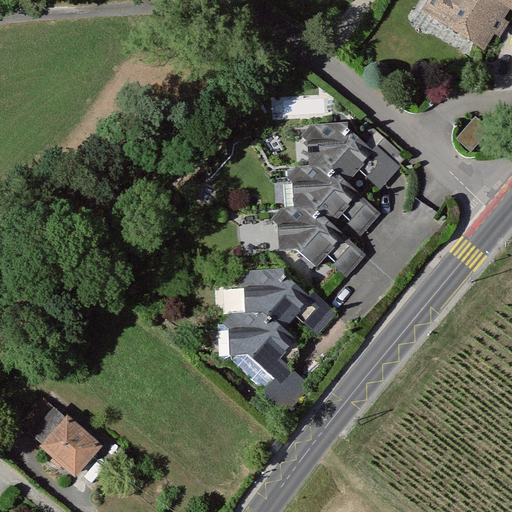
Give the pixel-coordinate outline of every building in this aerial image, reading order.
[(509,4),(502,0),(439,0),(431,13),(483,46),(492,32),(496,34),(505,22),(501,18),(509,4)] [(488,129),(475,118),(456,139),(469,150),(488,129)] [(329,167),(348,183),(375,152),(348,130),(348,125),(303,127),(303,138),(309,144),(311,167),(329,167)] [(313,207),(332,224),(359,193),(348,183),(329,167),(311,167),(288,168),(289,179),(294,183),(295,208),(313,207)] [(317,266),(345,235),(332,224),(313,207),(295,208),(274,210),(274,220),(279,225),(280,251),(298,250),(317,266)] [(265,312),(283,329),(311,298),(284,276),(284,271),(240,273),(240,284),(245,288),(246,313),(265,312)] [(268,371),(296,340),(283,329),(265,312),(246,313),(225,315),(225,326),(230,330),(232,356),(250,356),(268,371)] [(47,445),(67,422),(55,413),(35,436),(47,445)] [(99,447),(69,421),(67,422),(47,445),(46,447),(76,474),(99,447)]
